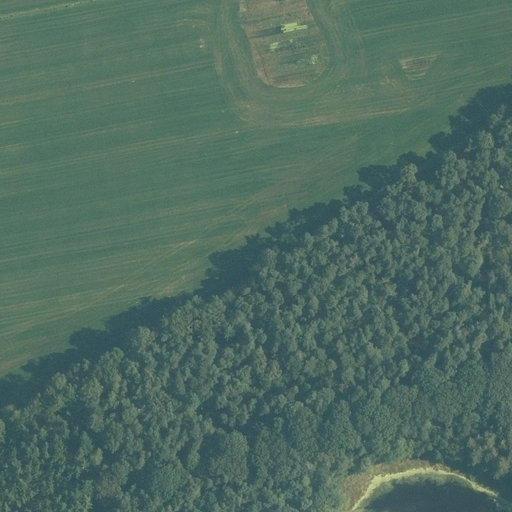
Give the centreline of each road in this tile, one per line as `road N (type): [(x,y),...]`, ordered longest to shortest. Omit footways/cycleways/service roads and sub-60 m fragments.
road 1 (track): [(104,511),(104,501),(511,377)]
road 2 (track): [(476,387),(474,143),(482,124),(511,105)]
